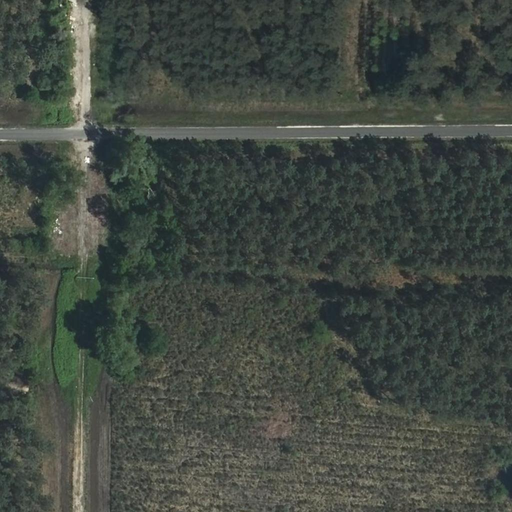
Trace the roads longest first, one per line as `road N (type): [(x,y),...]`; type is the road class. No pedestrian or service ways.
road 1 (track): [(76,511),(86,0)]
road 2 (tertiary): [(0,135),(511,131)]
